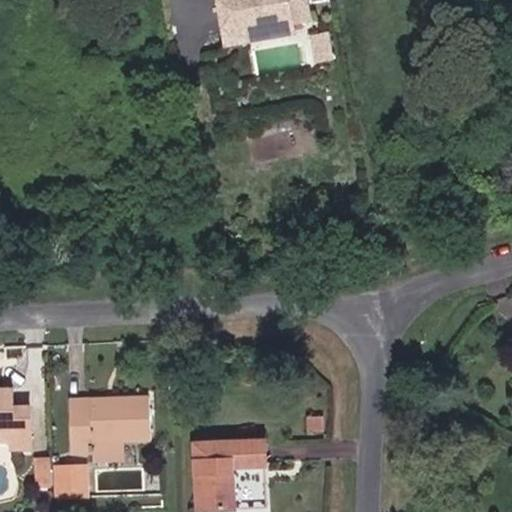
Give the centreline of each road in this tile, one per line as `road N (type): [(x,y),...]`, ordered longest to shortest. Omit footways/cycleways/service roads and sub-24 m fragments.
road 1 (residential): [(0,322),(288,313),(380,298)]
road 2 (residential): [(376,511),(380,298)]
road 3 (residential): [(380,298),(511,261)]
